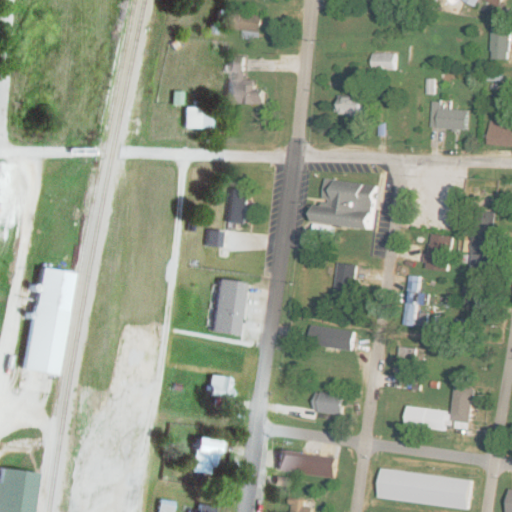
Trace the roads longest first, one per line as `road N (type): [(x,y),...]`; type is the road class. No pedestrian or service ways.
road 1 (residential): [(246,511),(273,275),(297,154),(309,0)]
road 2 (residential): [(511,156),(0,150)]
road 3 (residential): [(357,511),(402,156)]
road 4 (residential): [(511,467),(258,429)]
road 5 (residential): [(138,511),(174,269)]
road 6 (residential): [(487,511),(511,365)]
